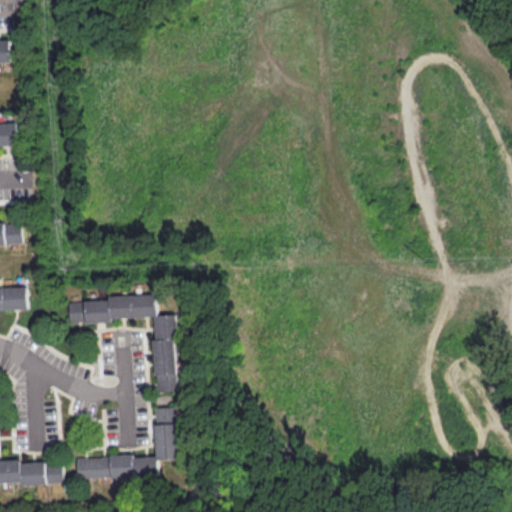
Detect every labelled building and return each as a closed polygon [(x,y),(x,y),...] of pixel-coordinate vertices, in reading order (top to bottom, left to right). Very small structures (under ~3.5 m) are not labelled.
[(12,38),(0,38),(0,60),(13,60),(12,38)] [(0,143),(21,143),(20,121),(0,121),(0,143)] [(0,242),(23,242),(22,221),(0,221),(0,242)] [(0,308),(30,307),(29,285),(0,285),(0,308)] [(177,312),(159,313),(159,295),(70,297),(71,321),(113,320),(113,316),(155,315),(156,391),(178,390),(177,312)] [(77,477),(158,475),(158,458),(177,458),(176,405),(155,405),(156,454),(77,456),(77,477)] [(0,482),(64,480),(63,459),(23,461),(23,458),(0,458),(0,482)]
